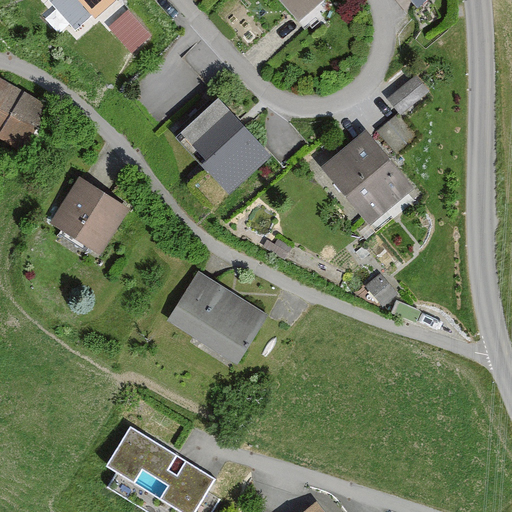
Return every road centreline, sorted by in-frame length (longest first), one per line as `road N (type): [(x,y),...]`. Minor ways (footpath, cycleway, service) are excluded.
road 1 (residential): [(499,350),(477,353),(361,315),(219,250),(177,214),(85,106),(0,62)]
road 2 (tertiary): [(478,0),(482,269),(499,350)]
road 3 (residential): [(181,0),(258,86),(299,106),(343,101),(369,79),(383,44),(376,0)]
